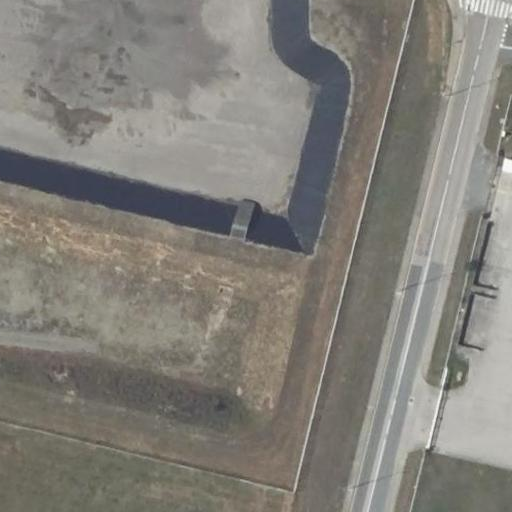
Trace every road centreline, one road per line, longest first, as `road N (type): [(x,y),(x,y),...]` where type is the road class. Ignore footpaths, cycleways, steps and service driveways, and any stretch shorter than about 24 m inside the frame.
road 1 (residential): [(366,511),(491,0)]
road 2 (unknown): [(393,403),(498,421),(511,412)]
